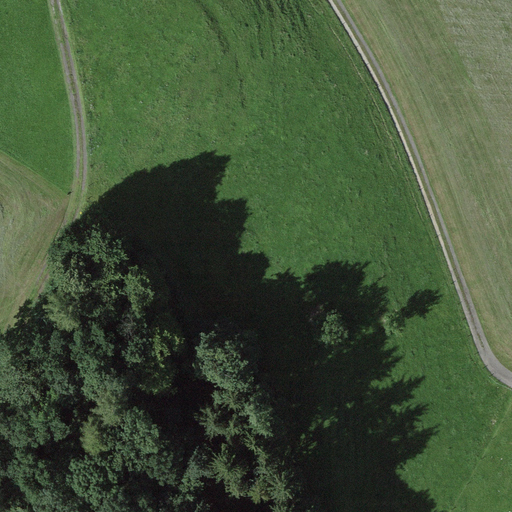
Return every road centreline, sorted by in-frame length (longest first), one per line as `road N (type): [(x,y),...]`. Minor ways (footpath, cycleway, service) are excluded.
road 1 (track): [(511,378),(480,335),(408,136),(332,0)]
road 2 (track): [(55,0),(79,115),(80,188),(43,293),(0,380)]
